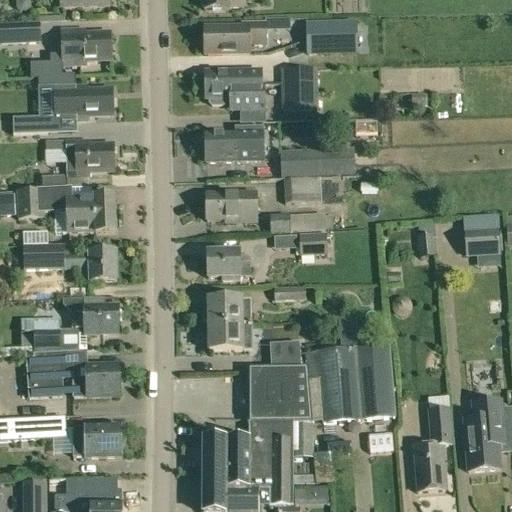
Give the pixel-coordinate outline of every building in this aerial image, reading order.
[(108,0),(61,0),(62,10),(95,8),(95,2),(109,2),(108,0)] [(257,0),(201,0),(202,6),(204,8),(204,12),(229,11),(244,10),(244,1),(257,1),(257,0)] [(307,58),(357,56),(356,23),(351,23),(306,25),(307,58)] [(0,46),(39,44),(40,38),(40,24),(14,26),(0,27),(0,46)] [(265,47),(265,32),(265,25),(243,25),(243,30),(205,30),(206,56),(248,56),(248,47),(265,47)] [(63,67),(91,66),(91,63),(111,62),(110,35),(85,37),(85,31),(71,32),(72,41),(62,42),(63,67)] [(420,60),(417,31),(384,35),(387,64),(420,60)] [(281,86),(317,86),(317,71),(281,72),(281,86)] [(259,87),(258,72),(205,73),(206,87),(259,87)] [(55,123),(76,123),(88,122),(87,117),(112,116),(111,90),(86,91),(86,86),(74,87),(73,79),(64,79),(37,80),(39,123),(47,123),(47,124),(55,123)] [(317,100),(317,86),(281,86),(281,101),(281,112),(316,112),(317,100)] [(259,87),(206,87),(206,102),(210,102),(210,108),(226,108),(226,102),(231,102),(231,110),(241,109),(245,113),(265,113),(264,87),(259,87)] [(411,98),(412,111),(424,111),(424,98),(411,98)] [(47,124),(47,123),(39,123),(13,124),(13,137),(48,135),(47,124)] [(234,137),(206,137),(207,166),(236,165),(263,164),(262,130),(233,131),(234,137)] [(67,154),(67,165),(67,179),(89,179),(89,175),(114,174),(113,147),(88,147),(88,143),(46,144),(47,155),(67,154)] [(354,177),(353,150),(280,153),(281,180),(354,177)] [(41,178),(41,192),(67,190),(67,185),(67,181),(67,177),(41,178)] [(284,206),(321,204),(320,179),(283,182),(284,206)] [(154,193),(155,183),(125,182),(125,192),(154,193)] [(94,236),(116,235),(114,198),(72,200),(72,190),(69,190),(67,190),(41,192),(17,193),(19,222),(44,221),(44,216),(67,215),(68,235),(94,234),(94,236)] [(0,195),(0,217),(16,216),(15,195),(0,195)] [(256,225),(255,195),(207,197),(208,226),(256,225)] [(323,217),(324,233),(333,233),(333,216),(323,217)] [(270,236),(291,235),(290,218),(269,219),(270,236)] [(466,258),(500,256),(498,232),(497,218),(476,219),(477,233),(465,234),(466,258)] [(326,236),(299,238),(300,258),(327,256),(326,236)] [(297,237),(275,238),(275,251),(298,250),(297,237)] [(420,237),(421,258),(433,257),(432,237),(420,237)] [(23,274),(89,272),(88,256),(63,258),(63,247),(23,248),(23,274)] [(252,264),(244,264),(242,251),(208,252),(209,281),(239,280),(252,279),(252,264)] [(88,256),(89,272),(89,285),(116,284),(116,254),(88,255),(88,256)] [(399,283),(399,274),(387,274),(388,283),(399,283)] [(274,291),(274,304),(305,303),(305,290),(274,291)] [(79,353),(87,353),(87,337),(117,337),(116,307),(104,308),(103,301),(86,301),(61,302),(61,305),(71,315),(71,332),(60,332),(60,321),(34,322),(35,356),(79,353)] [(208,324),(208,328),(250,327),(250,302),(241,303),(241,302),(207,302),(208,309),(202,312),(203,322),(208,324)] [(250,327),(208,328),(209,353),(242,352),(251,352),(250,327)] [(271,370),(300,370),(299,344),(269,346),(271,370)] [(249,426),(248,442),(250,442),(250,491),(225,491),(225,511),(258,511),(259,509),(259,492),(270,492),(270,509),(293,509),(293,470),(293,460),(313,459),(314,424),(322,424),(323,427),(395,421),(389,348),(359,350),(333,352),(305,355),(306,369),(305,370),(300,370),(271,370),(247,369),(247,426),(249,426)] [(87,353),(79,353),(35,356),(25,356),(29,402),(63,399),(62,377),(72,376),(73,400),(87,399),(87,401),(118,400),(118,367),(87,368),(87,353)] [(511,419),(511,410),(501,411),(500,404),(473,406),(474,422),(465,422),(466,434),(465,434),(468,474),(500,472),(498,447),(511,445),(511,419)] [(432,448),(413,450),(417,495),(445,493),(441,447),(451,446),(448,412),(429,414),(432,448)] [(0,444),(0,445),(53,440),(65,439),(65,431),(65,418),(14,422),(14,420),(0,421),(0,444)] [(72,431),(73,457),(73,460),(87,459),(87,461),(119,461),(119,427),(86,428),(86,429),(72,430),(72,431)] [(202,511),(225,511),(225,491),(250,491),(250,442),(248,442),(203,442),(202,511)] [(119,511),(120,492),(102,492),(102,482),(50,482),(50,499),(54,499),(54,511),(119,511)] [(24,485),(24,511),(45,511),(45,484),(24,485)]
